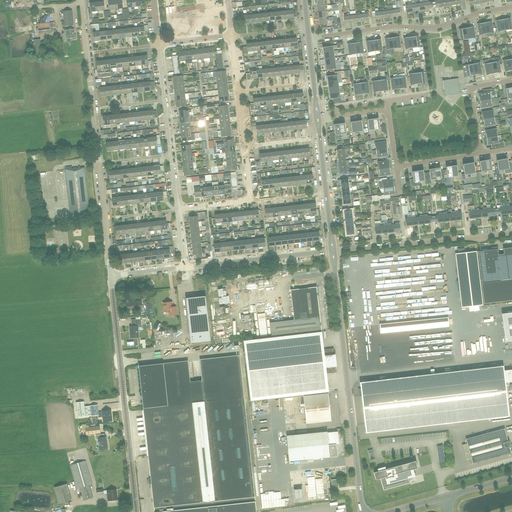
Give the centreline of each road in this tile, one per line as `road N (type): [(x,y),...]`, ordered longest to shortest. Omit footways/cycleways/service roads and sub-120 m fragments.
road 1 (residential): [(110,277),(81,0)]
road 2 (tertiary): [(362,511),(331,250)]
road 3 (unclassified): [(136,511),(110,277)]
road 4 (residential): [(511,7),(438,29),(309,39)]
road 5 (residential): [(331,250),(511,232)]
road 6 (unknown): [(496,357),(346,378)]
road 7 (residential): [(184,268),(331,250)]
road 8 (tertiary): [(331,250),(315,114)]
